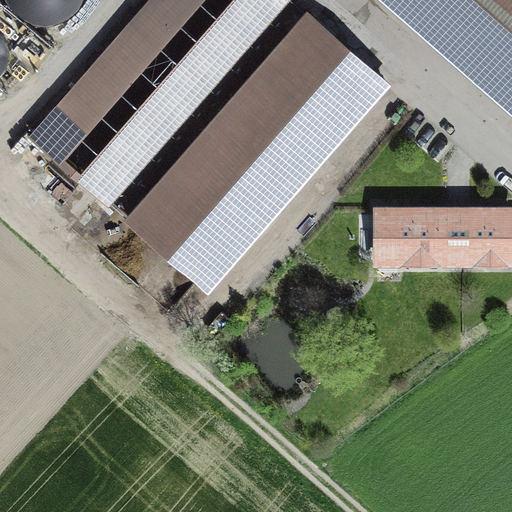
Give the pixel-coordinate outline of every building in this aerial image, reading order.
[(10,0),(19,10),(30,17),(44,20),(58,18),(70,11),(79,1),(79,0),(10,0)] [(284,0),(148,0),(30,136),(110,204),(284,0)] [(511,0),(381,0),(511,114),(511,0)] [(391,85),(308,12),(126,218),(210,291),(391,85)] [(0,32),(0,79),(3,78),(9,70),(13,61),(13,51),(10,42),(3,34),(0,32)] [(511,205),(376,204),(375,263),(511,264),(511,205)]
